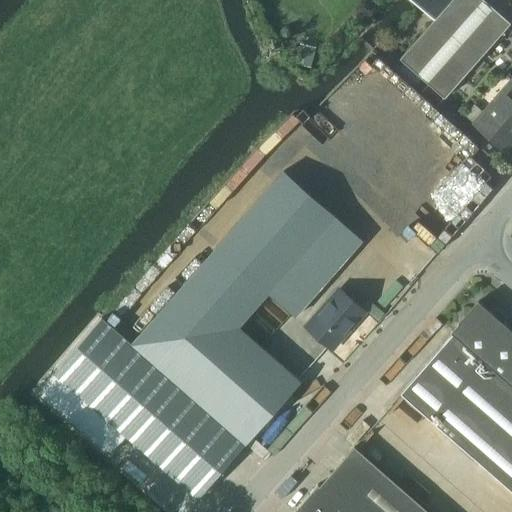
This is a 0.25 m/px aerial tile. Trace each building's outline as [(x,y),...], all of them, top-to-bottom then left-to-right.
[(445,98),(511,23),(483,0),(411,0),(434,20),(399,59),(445,98)] [(511,86),(496,105),(493,102),(483,113),(474,105),(464,116),(505,152),(511,143),(511,86)] [(482,164),(489,156),(481,149),(474,157),(482,164)] [(295,317),(362,241),(284,172),(211,254),(263,299),(268,293),(295,317)] [(238,326),(263,299),(211,254),(132,344),(173,380),(246,444),(301,382),(238,326)] [(331,348),(364,311),(340,290),(307,327),(331,348)] [(492,311),(490,313),(478,302),(451,333),(453,334),(400,394),(507,487),(511,491),(511,331),(504,325),(506,323),(492,311)] [(101,318),(35,394),(108,457),(126,437),(168,473),(198,499),(244,447),(246,445),(245,445),(246,444),(173,380),(132,344),(131,345),(105,322),(101,318)] [(293,511),(428,511),(354,447),(319,486),(317,484),(293,511)]
